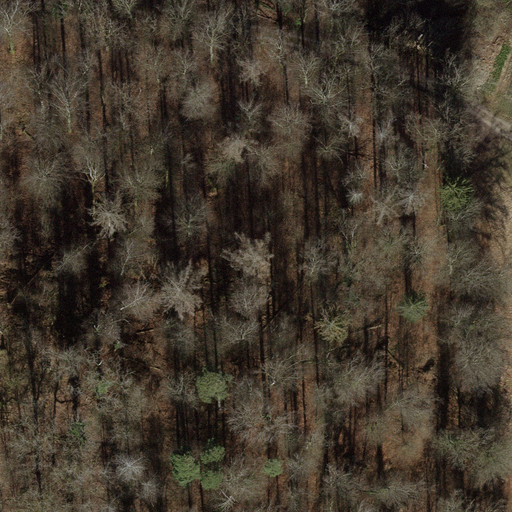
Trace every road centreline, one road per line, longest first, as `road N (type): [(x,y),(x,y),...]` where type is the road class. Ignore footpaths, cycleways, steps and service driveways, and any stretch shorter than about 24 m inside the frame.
road 1 (track): [(454,94),(511,470)]
road 2 (track): [(312,51),(167,9),(86,1),(0,8)]
road 3 (track): [(511,128),(454,94),(312,51)]
